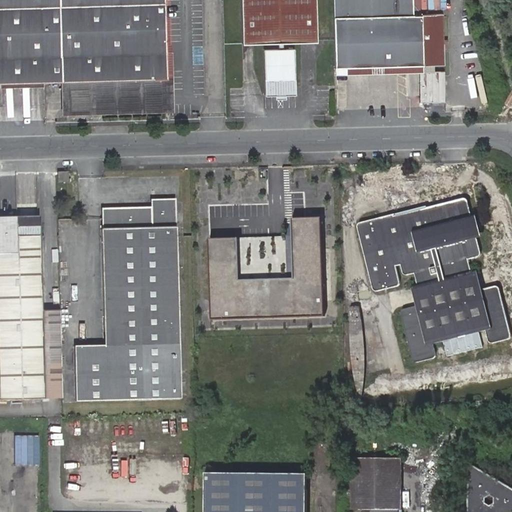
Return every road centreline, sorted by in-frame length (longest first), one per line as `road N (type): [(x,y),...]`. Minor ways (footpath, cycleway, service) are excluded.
road 1 (unclassified): [(0,148),(477,135),(511,142)]
road 2 (unknown): [(45,147),(58,388),(53,404),(0,409)]
